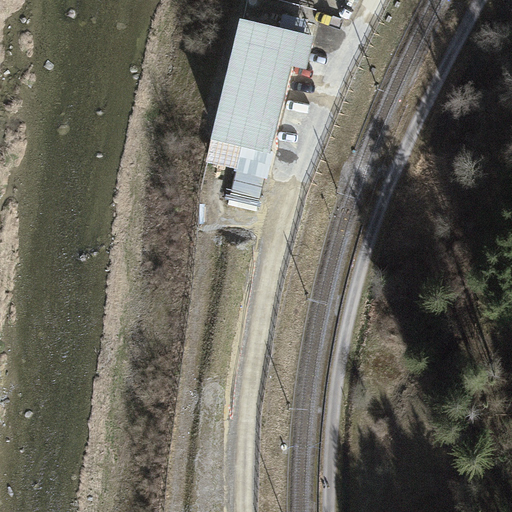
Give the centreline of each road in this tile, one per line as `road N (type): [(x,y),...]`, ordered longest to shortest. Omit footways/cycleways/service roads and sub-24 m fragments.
road 1 (track): [(479,0),(391,182),(355,293),(338,368),(328,511)]
road 2 (track): [(391,182),(300,166),(366,0)]
